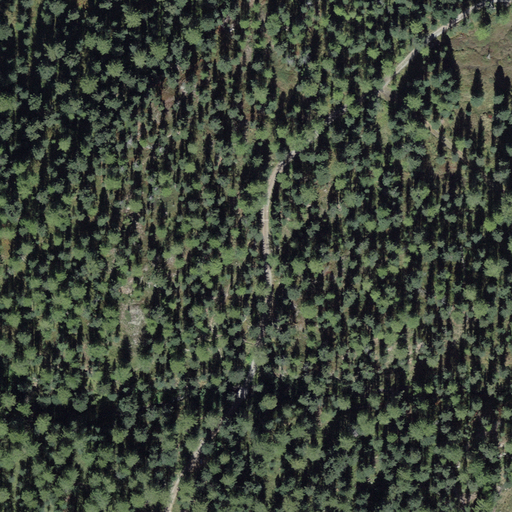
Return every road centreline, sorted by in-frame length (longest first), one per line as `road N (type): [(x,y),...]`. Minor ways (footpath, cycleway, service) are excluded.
road 1 (track): [(493,0),(416,49),(276,173),(271,296),(257,356),(171,511)]
road 2 (track): [(383,84),(511,198)]
